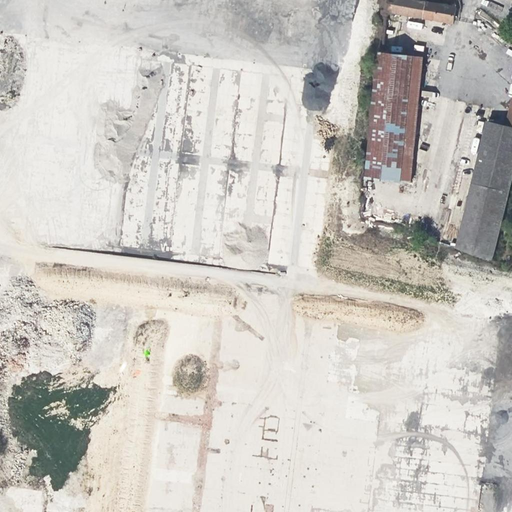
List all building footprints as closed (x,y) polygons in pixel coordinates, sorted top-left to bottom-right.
[(412,0),(385,0),(383,12),(386,12),(452,23),(455,7),(412,0)] [(377,54),(379,54),(382,54),(386,12),(383,12),(381,12),(377,54)] [(423,58),(382,54),(379,54),(366,179),(409,184),(423,58)] [(169,66),(116,245),(156,244),(175,260),(195,259),(195,258),(214,258),(242,225),(270,224),(272,262),(291,261),(291,243),(314,215),(314,207),(307,205),(311,193),(321,193),(307,188),(313,181),(313,179),(324,182),(333,152),(314,135),(313,109),(304,102),(297,111),(284,111),(283,81),(201,57),(200,57),(198,65),(169,66)] [(491,189),(492,187),(507,125),(489,121),(472,184),(491,189)] [(511,126),(507,125),(492,187),(508,191),(511,177),(511,126)] [(491,261),(508,191),(492,187),(491,189),(472,184),(455,249),(491,261)]
